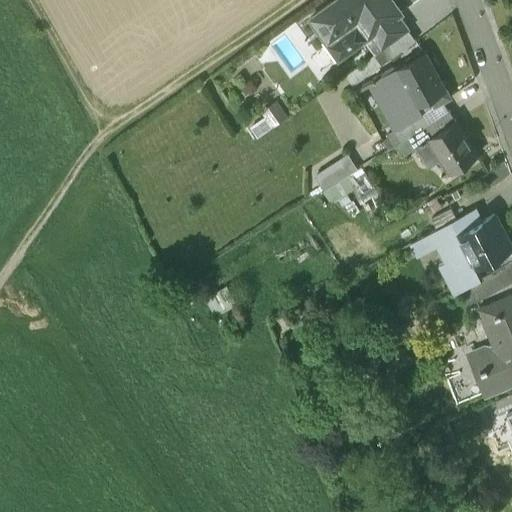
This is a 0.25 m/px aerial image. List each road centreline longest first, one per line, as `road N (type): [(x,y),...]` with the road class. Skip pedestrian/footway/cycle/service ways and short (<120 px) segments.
road 1 (track): [(298,0),(100,133),(0,279)]
road 2 (track): [(31,0),(107,128)]
road 3 (residential): [(511,118),(469,0)]
